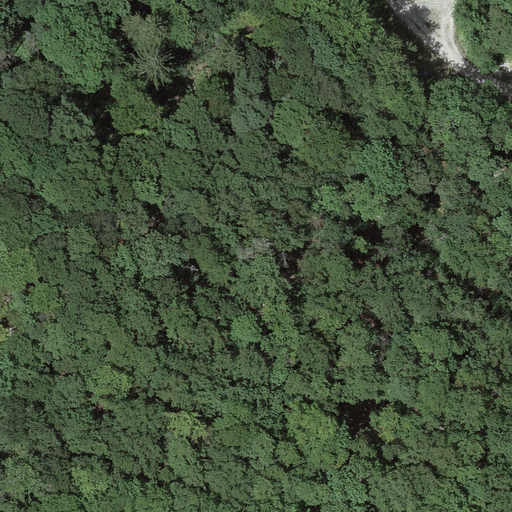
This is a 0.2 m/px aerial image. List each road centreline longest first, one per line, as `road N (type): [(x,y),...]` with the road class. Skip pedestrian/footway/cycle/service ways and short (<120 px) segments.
road 1 (track): [(0,446),(474,511)]
road 2 (track): [(511,91),(465,77),(390,0)]
